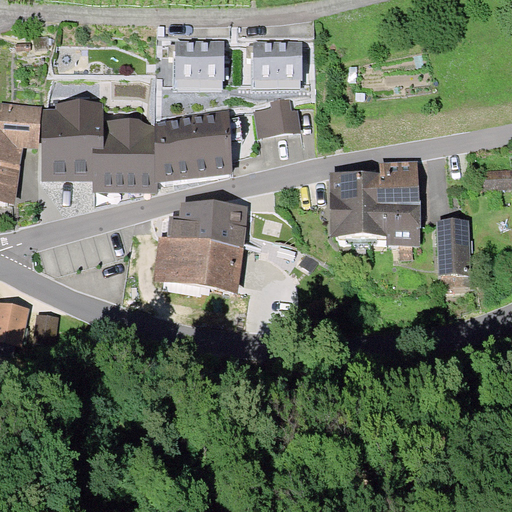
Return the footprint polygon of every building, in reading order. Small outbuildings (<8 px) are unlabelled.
[(225,41),(176,41),(176,89),(223,89),(223,81),(225,81),(225,41)] [(303,42),(253,42),(253,88),(301,88),(301,80),(303,80),(303,42)] [(290,99),(270,102),(272,109),(254,112),(259,139),(302,132),(299,110),(292,111),(290,99)] [(39,149),(42,106),(1,103),(0,108),(0,202),(15,204),(24,148),(39,149)] [(56,109),(42,109),(42,181),(93,181),(93,149),(104,149),(104,119),(104,104),(56,104),(56,109)] [(154,123),(154,126),(155,183),(158,183),(233,173),(230,109),(154,123)] [(93,181),(93,193),(157,193),(158,183),(155,183),(154,126),(140,119),(104,119),(104,149),(93,149),(93,181)] [(380,171),(330,172),(331,235),(386,234),(387,245),(420,245),(418,161),(380,162),(380,171)] [(511,170),(482,171),(482,190),(511,189),(511,170)] [(248,208),(182,200),(180,217),(170,216),(167,237),(244,246),(248,208)] [(437,220),(439,274),(471,273),(469,219),(437,220)] [(244,246),(167,237),(159,236),(154,282),(238,292),(244,246)] [(300,255),(294,265),(307,273),(313,263),(300,255)] [(30,308),(0,302),(0,342),(17,346),(23,347),(30,308)] [(37,315),(33,343),(56,346),(59,318),(37,315)] [(17,346),(0,342),(0,352),(15,356),(17,346)]
